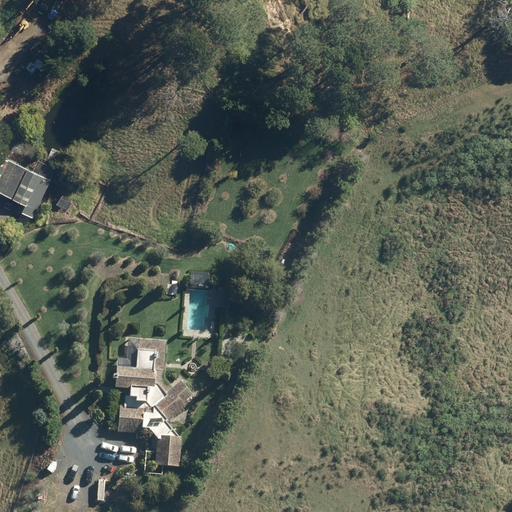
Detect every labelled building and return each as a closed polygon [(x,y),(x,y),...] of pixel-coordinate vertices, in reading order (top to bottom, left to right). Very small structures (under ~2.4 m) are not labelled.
[(56,163),(61,152),(53,148),(48,160),(39,156),(35,165),(58,175),(62,166),(56,163)] [(11,155),(0,177),(0,188),(39,207),(55,175),(11,155)] [(72,202),(62,195),(55,203),(65,211),(72,202)] [(259,252),(252,248),(245,262),(257,268),(262,258),(258,255),(259,252)] [(208,290),(209,273),(190,272),(189,289),(208,290)] [(286,277),(279,274),(273,287),(284,293),(287,288),(282,285),(286,277)] [(171,284),(166,284),(166,295),(178,296),(178,281),(172,281),(171,284)] [(253,289),(219,287),(218,310),(251,312),(253,289)] [(198,388),(181,375),(168,391),(171,336),(143,334),(141,364),(121,364),(121,383),(135,384),(135,404),(123,403),(121,430),(147,431),(148,424),(161,435),(159,462),(182,464),(183,435),(172,421),(198,388)]
